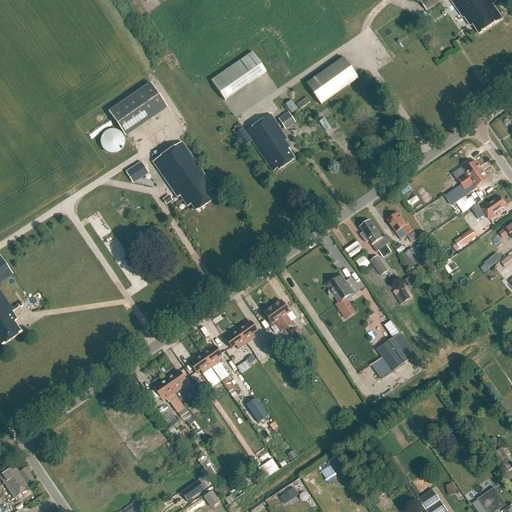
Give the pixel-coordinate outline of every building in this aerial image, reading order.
[(421,0),(420,1),(427,12),(443,0),(421,0)] [(450,0),(463,18),(464,17),(470,26),(472,25),(479,34),(502,18),(489,0),(450,0)] [(469,43),(472,50),(479,46),(475,39),(469,43)] [(242,60),(256,79),(264,73),(251,54),(242,60)] [(305,85),(320,106),(357,79),(342,59),(305,85)] [(209,82),(223,102),(256,79),(242,60),(209,82)] [(149,82),(107,109),(123,134),(165,107),(149,82)] [(309,103),(306,98),(296,104),(299,109),(309,103)] [(292,100),(285,105),(291,113),(298,108),(292,100)] [(278,121),(285,131),(295,125),(287,114),(278,121)] [(243,147),(251,141),(272,171),(277,168),(278,170),(294,159),(288,149),(290,148),(285,141),(287,139),(270,115),(246,132),(243,128),(234,134),(243,147)] [(112,130),(107,131),(103,134),(100,138),(99,143),(100,148),(103,152),(108,154),(113,155),(118,153),(121,150),(123,145),(123,140),(121,135),(117,132),(112,130)] [(188,207),(191,205),(196,212),(214,200),(209,192),(214,188),(182,143),(154,163),(178,197),(180,196),(188,207)] [(458,180),(462,185),(483,171),(476,162),(464,170),(467,174),(458,180)] [(132,168),(138,177),(147,171),(141,163),(132,168)] [(462,185),(465,191),(474,184),(477,188),(489,180),(483,171),(462,185)] [(451,193),(456,190),(451,180),(446,183),(451,193)] [(110,206),(118,200),(113,194),(105,200),(110,206)] [(169,195),(163,199),(167,205),(173,200),(169,195)] [(467,200),(463,195),(455,201),(463,213),(476,203),(472,197),(467,200)] [(488,203),(481,208),(490,220),(497,215),(496,214),(507,206),(500,197),(489,205),(488,203)] [(478,204),(471,209),(479,220),(485,216),(478,204)] [(397,233),(404,228),(407,233),(408,235),(413,231),(408,225),(407,226),(399,214),(388,221),(397,233)] [(377,253),(390,244),(385,236),(382,239),(370,221),(360,228),(363,233),(360,235),(366,244),(369,241),(377,253)] [(509,234),(511,237),(511,225),(507,230),(505,229),(499,234),(503,239),(509,234)] [(404,228),(397,233),(400,238),(407,233),(404,228)] [(414,232),(408,236),(412,243),(419,238),(414,232)] [(454,243),(459,251),(475,240),(470,232),(454,243)] [(355,239),(342,246),(347,255),(360,248),(355,239)] [(404,253),(414,267),(421,262),(411,248),(404,253)] [(0,342),(2,346),(22,333),(14,322),(18,320),(12,312),(23,305),(21,302),(12,308),(0,290),(0,282),(13,274),(1,256),(0,256),(0,342)] [(356,262),(362,271),(370,266),(364,256),(356,262)] [(490,259),(485,263),(489,269),(495,264),(490,259)] [(373,265),(383,280),(390,275),(380,260),(373,265)] [(454,263),(449,267),(452,272),(458,268),(454,263)] [(342,277),(328,287),(331,291),(329,292),(329,294),(331,298),(334,298),(335,297),(340,303),(345,299),(346,298),(348,301),(361,292),(353,281),(349,284),(346,284),(342,277)] [(398,295),(403,304),(410,300),(405,291),(398,295)] [(340,303),(336,306),(340,312),(351,305),(348,301),(346,298),(345,299),(340,303)] [(223,310),(233,320),(243,311),(234,300),(223,310)] [(272,307),(286,328),(292,324),(285,315),(289,313),(281,301),(272,307)] [(274,323),(281,332),(286,328),(272,307),(263,314),(271,325),(274,323)] [(488,322),(492,327),(498,323),(494,318),(488,322)] [(238,331),(247,344),(255,338),(252,334),(257,331),(251,322),(238,331)] [(391,322),(385,326),(394,339),(400,335),(391,322)] [(295,328),(285,335),(289,340),(299,333),(295,328)] [(236,346),(238,349),(247,344),(238,331),(225,340),(231,349),(236,346)] [(385,345),(379,350),(387,362),(393,371),(400,366),(415,356),(400,335),(394,339),(385,345)] [(277,348),(283,343),(276,336),(271,341),(277,348)] [(202,356),(211,369),(220,363),(217,359),(221,356),(215,347),(202,356)] [(253,355),(246,359),(250,365),(256,361),(253,355)] [(200,370),(203,374),(211,369),(202,356),(189,365),(196,374),(200,370)] [(387,362),(375,371),(381,379),(393,371),(387,362)] [(167,380),(175,393),(184,387),(181,383),(186,380),(179,372),(167,380)] [(300,380),(305,387),(313,382),(309,374),(300,380)] [(224,375),(219,379),(229,393),(234,389),(224,375)] [(275,376),(270,379),(276,390),(282,387),(275,376)] [(164,395),(167,399),(175,393),(167,380),(154,389),(160,398),(164,395)] [(187,390),(200,409),(208,404),(195,385),(187,390)] [(172,405),(179,401),(175,394),(168,399),(172,405)] [(246,405),(258,423),(268,416),(256,399),(246,405)] [(178,413),(183,420),(190,415),(185,408),(178,413)] [(195,421),(199,418),(195,409),(190,411),(195,421)] [(165,428),(168,432),(179,424),(177,420),(165,428)] [(190,430),(196,438),(201,435),(196,426),(190,430)] [(292,451),(286,455),(287,457),(285,458),(288,463),(296,457),(292,451)] [(258,469),(265,480),(279,470),(272,460),(258,469)] [(12,463),(0,471),(0,478),(14,499),(17,497),(18,498),(21,496),(21,494),(29,489),(36,484),(26,469),(26,468),(26,469),(19,473),(12,463)] [(205,477),(199,481),(204,489),(210,485),(205,477)] [(369,485),(379,499),(385,494),(375,481),(369,485)] [(198,482),(181,493),(187,502),(203,490),(198,482)] [(456,494),(454,483),(446,485),(448,496),(456,494)] [(283,505),(298,495),(293,488),(279,498),(283,505)] [(511,511),(511,506),(508,509),(495,489),(478,500),(486,511),(496,511),(499,510),(500,511),(511,511)] [(200,497),(208,508),(217,501),(210,490),(200,497)] [(420,502),(427,511),(446,511),(448,511),(434,492),(420,502)] [(228,505),(236,500),(233,494),(224,500),(228,505)] [(121,510),(121,511),(132,511),(135,510),(131,503),(121,510)]
